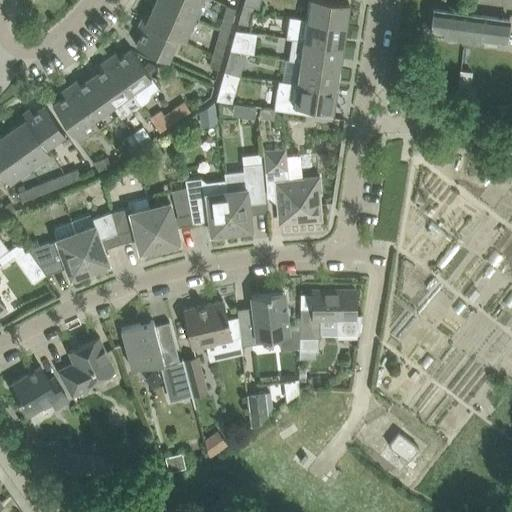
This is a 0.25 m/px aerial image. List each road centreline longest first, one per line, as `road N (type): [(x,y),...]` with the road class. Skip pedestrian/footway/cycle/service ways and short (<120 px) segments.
road 1 (residential): [(0,348),(145,279),(261,255),(341,252)]
road 2 (residential): [(341,252),(373,257),(381,277),(359,415),(320,469)]
road 3 (residential): [(361,128),(511,119)]
road 4 (residential): [(361,128),(379,0)]
road 5 (residential): [(341,252),(361,128)]
